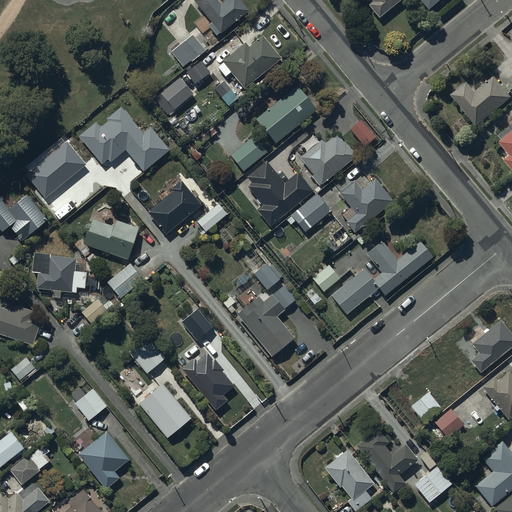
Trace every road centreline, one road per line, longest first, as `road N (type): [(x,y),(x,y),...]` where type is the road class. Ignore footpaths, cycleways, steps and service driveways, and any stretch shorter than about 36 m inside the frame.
road 1 (residential): [(504,245),(253,452)]
road 2 (residential): [(384,95),(504,245)]
road 3 (residential): [(501,0),(384,95)]
road 4 (residential): [(304,0),(384,95)]
